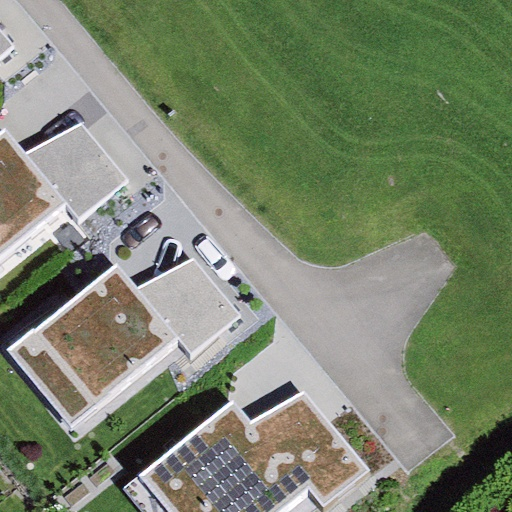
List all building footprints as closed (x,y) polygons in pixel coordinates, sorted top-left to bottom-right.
[(0,30),(0,59),(14,48),(0,30)] [(83,125),(27,154),(68,206),(81,220),(130,182),(83,125)] [(6,128),(0,132),(0,260),(68,206),(27,154),(6,128)] [(193,259),(137,288),(179,340),(192,354),(240,315),(193,259)] [(117,262),(12,345),(74,423),(179,340),(137,288),(117,262)] [(309,396),(254,424),(306,488),(326,506),(371,470),(309,396)] [(232,398),(122,488),(141,511),(277,511),(306,488),(254,424),(232,398)]
